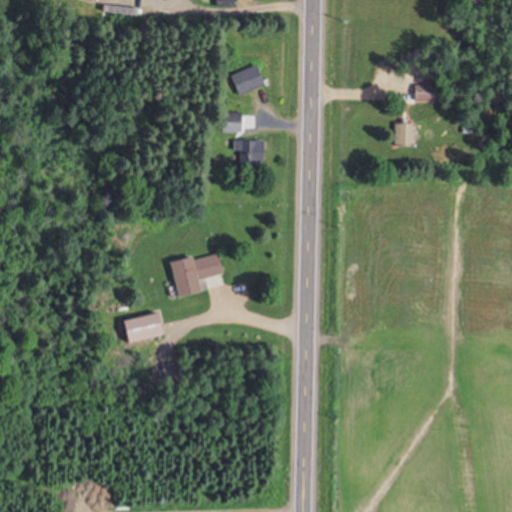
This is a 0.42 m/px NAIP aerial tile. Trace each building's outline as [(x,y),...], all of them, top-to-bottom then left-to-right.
[(225,77),(232,97),(265,85),(258,65),(225,77)] [(427,103),(427,86),(409,86),(409,103),(427,103)] [(216,114),(216,133),(238,134),(239,114),(216,114)] [(390,125),(390,148),(412,148),(412,125),(390,125)] [(260,142),(230,143),(230,166),(261,166),(260,142)] [(171,298),(195,293),(193,280),(218,276),(214,254),(164,263),(171,298)] [(118,323),(123,345),(160,336),(155,314),(118,323)]
